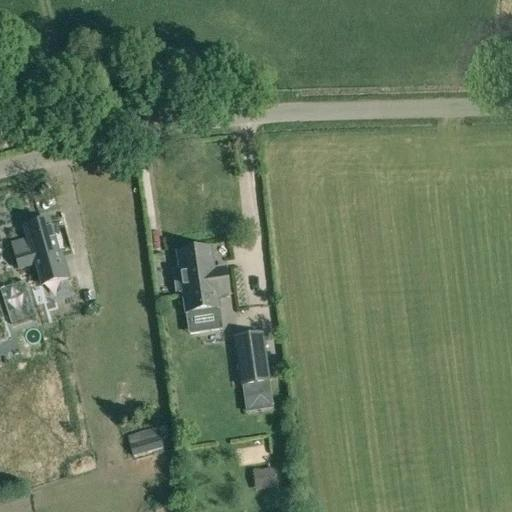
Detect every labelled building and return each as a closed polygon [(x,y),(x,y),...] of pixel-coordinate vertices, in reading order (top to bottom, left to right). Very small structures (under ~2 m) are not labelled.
[(49,222),(25,229),(29,241),(13,246),(19,270),(25,268),(31,289),(42,286),(42,287),(68,280),(60,253),(58,254),(49,222)] [(173,272),(176,295),(183,293),(186,314),(218,310),(216,298),(228,296),(224,270),(212,272),(209,250),(178,255),(180,271),(173,272)] [(263,337),(237,341),(240,359),(246,358),(249,375),(241,376),(243,387),(270,383),(263,337)] [(141,435),(147,454),(163,449),(157,430),(141,435)] [(264,491),(276,490),(273,470),(261,472),(264,491)]
